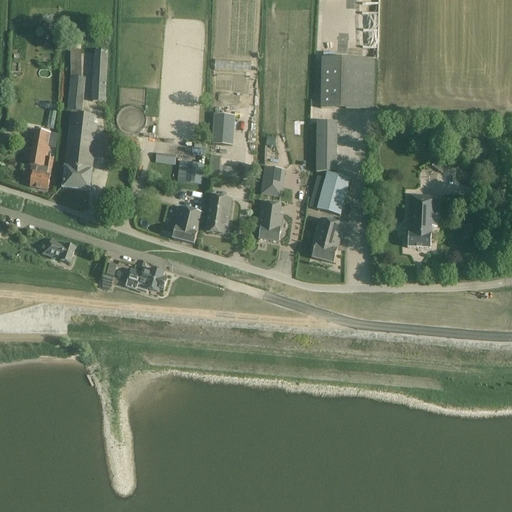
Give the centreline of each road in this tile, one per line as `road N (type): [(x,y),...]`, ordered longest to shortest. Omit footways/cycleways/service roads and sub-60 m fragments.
road 1 (unclassified): [(511,337),(347,322),(0,209)]
road 2 (residential): [(511,282),(323,290),(0,188)]
road 3 (track): [(328,317),(315,323),(0,295)]
road 4 (unknown): [(352,290),(346,122)]
